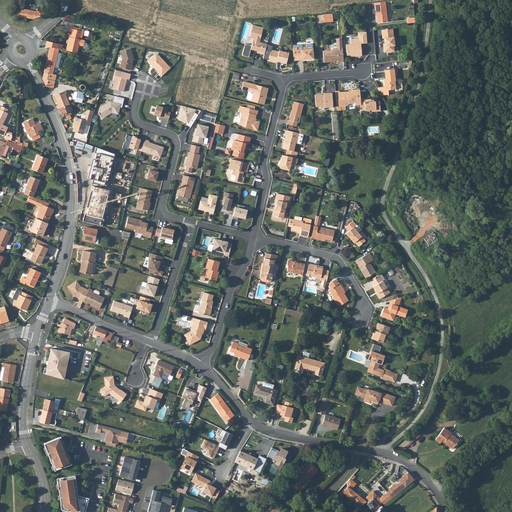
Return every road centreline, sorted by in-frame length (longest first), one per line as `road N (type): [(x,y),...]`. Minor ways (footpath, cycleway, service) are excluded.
road 1 (track): [(379,452),(418,416),(441,356),(432,288),(382,210),(420,78),(429,0)]
road 2 (tertiary): [(26,59),(58,132),(70,186),(67,239),(49,298)]
road 3 (residential): [(146,84),(135,118),(176,140),(164,209),(190,221)]
road 4 (residential): [(254,237),(281,79)]
road 5 (residential): [(254,237),(336,257),(362,297),(360,318)]
road 6 (residential): [(198,363),(213,348),(254,237)]
road 7 (residential): [(190,221),(152,344)]
